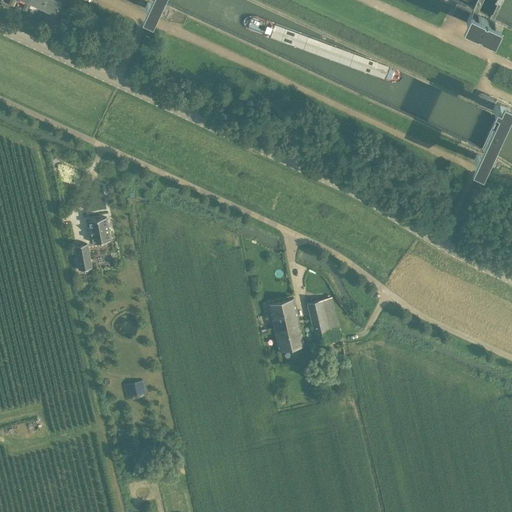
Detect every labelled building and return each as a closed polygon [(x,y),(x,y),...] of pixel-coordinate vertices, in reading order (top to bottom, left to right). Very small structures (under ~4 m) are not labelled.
[(45,0),(27,0),(28,1),(26,0),(26,1),(22,10),(26,12),(30,3),(39,7),(40,7),(42,8),(45,0)] [(39,7),(35,16),(38,18),(35,22),(38,23),(40,19),(39,18),(43,9),(55,14),(61,2),(56,0),(45,0),(42,8),(40,7),(39,7)] [(456,2),(451,14),(474,25),(475,23),(483,27),(482,28),(491,32),(495,23),(470,12),(471,9),(456,2)] [(477,95),(476,97),(476,99),(477,101),(478,103),(496,111),(497,109),(493,107),(495,103),(499,105),(499,104),(495,102),(497,99),(483,92),(481,92),(479,93),(478,93),(477,95)] [(89,220),(93,243),(110,239),(106,217),(89,220)] [(91,268),(87,243),(75,245),(80,270),(91,268)] [(307,303),(311,322),(336,316),(332,297),(307,303)] [(268,304),(274,329),(280,328),(280,327),(285,326),(284,323),(299,320),(294,298),(268,304)] [(311,322),(316,342),(331,338),(341,336),(336,316),(311,322)] [(279,351),(304,345),(299,320),(284,323),(285,326),(280,327),(280,328),(274,329),(279,351)] [(144,379),(127,383),(123,384),(126,397),(130,396),(130,397),(144,393),(143,388),(146,387),(144,379)]
